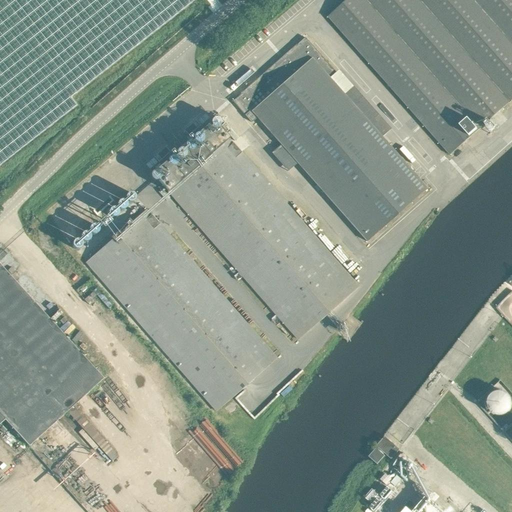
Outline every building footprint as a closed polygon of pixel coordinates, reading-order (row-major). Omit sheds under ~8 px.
[(0,0),(0,165),(77,105),(70,97),(194,0),(0,0)] [(450,155),(511,99),(511,0),(347,0),(328,17),(450,155)] [(241,94),(232,101),(233,102),(251,122),(257,118),(281,145),(305,172),(367,242),(427,189),(330,79),(336,73),(305,38),(305,37),(297,45),(264,74),(263,74),(263,75),(241,94)] [(348,67),(338,74),(352,92),(361,85),(348,67)] [(382,91),(377,95),(396,116),(400,111),(382,91)] [(150,175),(150,176),(150,177),(150,179),(151,180),(152,180),(154,181),(155,181),(156,181),(158,180),(186,213),(193,220),(298,340),(320,320),(358,286),(225,134),(230,129),(224,122),(219,127),(219,126),(220,124),(220,123),(220,121),(219,120),(218,119),(216,119),(215,118),(214,119),(212,119),(211,120),(210,121),(210,123),(210,124),(209,124),(199,133),(199,134),(198,133),(196,134),(195,134),(194,135),(193,136),(193,138),(193,139),(193,141),(192,142),(191,141),(189,141),(188,141),(187,142),(186,143),(185,144),(184,145),(184,147),(185,148),(183,150),(182,149),(180,149),(179,149),(178,149),(177,150),(176,152),(175,153),(175,155),(176,156),(175,157),(174,156),(172,156),(171,156),(169,157),(168,158),(168,159),(167,160),(167,162),(166,162),(156,170),(156,171),(155,171),(154,171),(152,172),(151,172),(150,173),(150,175)] [(277,358),(159,224),(147,210),(120,233),(118,230),(110,237),(112,240),(86,263),(216,411),(277,358)] [(0,414),(5,420),(29,446),(103,378),(0,264),(0,414)] [(31,270),(26,276),(31,280),(35,274),(31,270)] [(71,275),(65,278),(70,285),(76,282),(71,275)] [(41,277),(34,281),(39,291),(47,287),(41,277)] [(98,288),(112,306),(117,301),(103,284),(98,288)] [(63,316),(69,308),(65,305),(59,313),(63,316)] [(143,337),(140,346),(146,348),(149,340),(143,337)] [(511,411),(511,392),(499,398),(505,414),(511,411)] [(377,446),(387,455),(395,446),(385,436),(377,446)] [(380,485),(371,493),(382,504),(424,464),(411,450),(393,468),(394,470),(386,477),(392,484),(396,480),(397,481),(386,491),(380,485)] [(424,490),(428,485),(421,478),(416,483),(424,490)] [(456,487),(449,495),(457,502),(464,493),(456,487)] [(443,511),(426,497),(412,511),(407,507),(402,511),(443,511)] [(465,501),(461,506),(471,511),(474,507),(465,501)]
